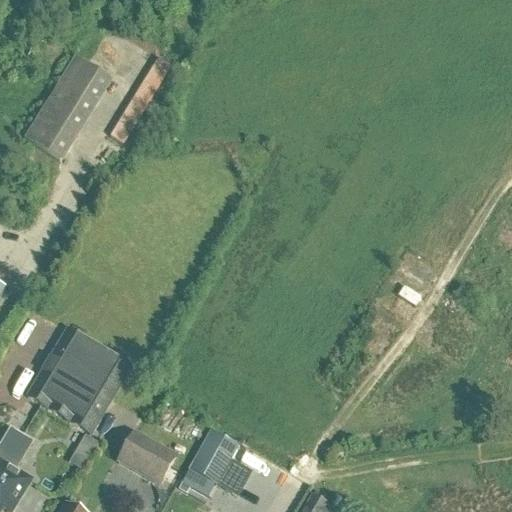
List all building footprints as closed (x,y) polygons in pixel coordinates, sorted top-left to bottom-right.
[(74,61),(23,143),(62,167),(113,85),(74,61)] [(128,69),(85,132),(97,141),(141,78),(128,69)] [(404,290),(397,300),(415,311),(421,301),(404,290)] [(396,349),(405,334),(396,329),(387,344),(396,349)] [(67,333),(27,401),(90,438),(130,370),(67,333)] [(209,435),(188,474),(216,490),(238,451),(209,435)] [(175,461),(133,437),(117,466),(159,490),(175,461)] [(0,473),(14,450),(4,444),(0,450),(0,473)] [(24,456),(14,450),(0,473),(0,511),(5,511),(6,511),(12,511),(32,479),(16,470),(24,456)] [(90,478),(136,501),(140,493),(133,489),(138,479),(99,460),(90,478)] [(303,511),(330,511),(331,511),(311,499),(303,511)] [(199,511),(202,508),(192,503),(187,511),(199,511)]
